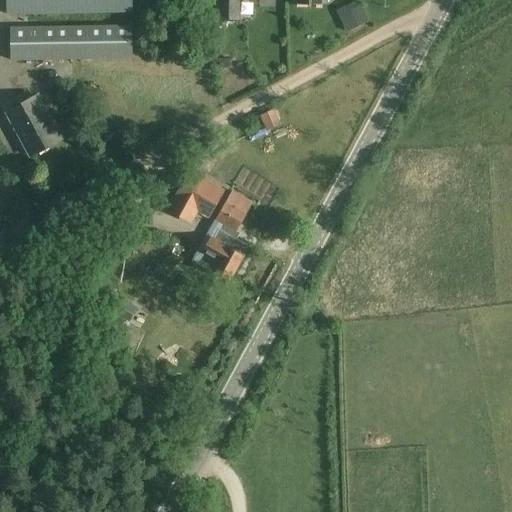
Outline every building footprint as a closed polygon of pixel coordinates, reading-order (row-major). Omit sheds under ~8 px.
[(132,0),(6,0),(7,15),(133,13),(132,0)] [(218,0),(219,20),(240,20),(240,0),(218,0)] [(468,17),(477,30),(500,16),(490,2),(468,17)] [(362,7),(340,18),(347,32),(369,21),(362,7)] [(132,27),(10,29),(11,61),(133,59),(132,27)] [(8,112),(32,157),(62,141),(37,96),(8,112)] [(260,115),(265,128),(278,122),(272,109),(260,115)] [(188,169),(167,208),(193,222),(198,212),(210,218),(225,189),(188,169)] [(210,238),(202,252),(219,262),(212,273),(229,282),(243,257),(242,256),(248,246),(233,238),(247,214),(226,202),(216,220),(222,224),(213,239),(210,238)] [(136,308),(114,295),(106,309),(128,322),(136,308)]
